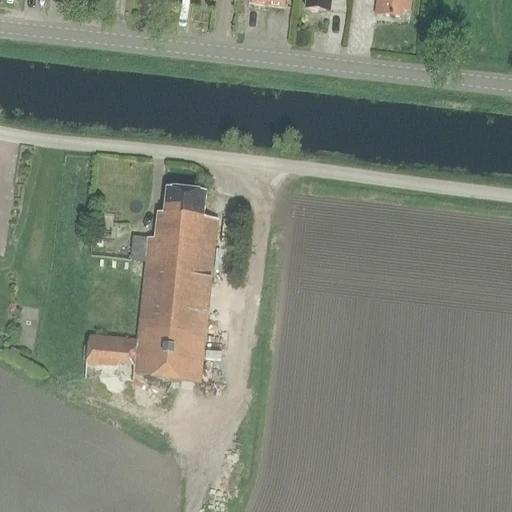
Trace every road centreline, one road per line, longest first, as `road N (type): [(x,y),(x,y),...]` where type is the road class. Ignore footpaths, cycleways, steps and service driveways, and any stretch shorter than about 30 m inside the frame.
road 1 (unclassified): [(511,195),(0,134)]
road 2 (tertiary): [(511,86),(0,28)]
